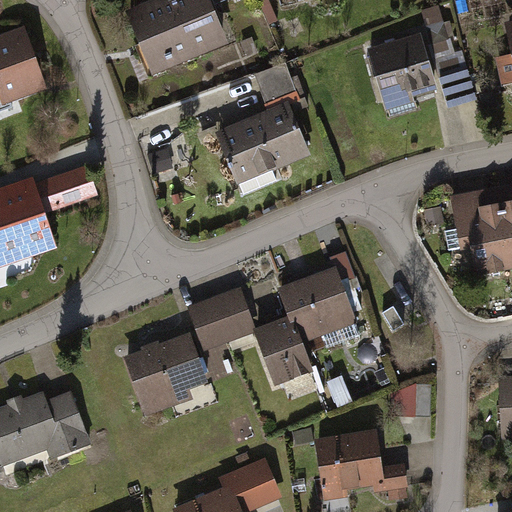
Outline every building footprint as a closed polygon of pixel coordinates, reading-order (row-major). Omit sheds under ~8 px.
[(224,46),(209,11),(204,0),(148,0),(119,12),(146,78),(224,46)] [(204,0),(209,11),(235,0),(204,0)] [(249,0),(260,25),(272,21),(262,0),(249,0)] [(508,55),(490,59),(494,79),(511,74),(511,19),(501,22),(508,55)] [(426,26),(430,41),(453,35),(449,20),(426,26)] [(0,107),(44,91),(20,27),(0,34),(0,107)] [(419,32),(364,48),(385,116),(417,106),(414,97),(436,90),(419,32)] [(279,65),(246,78),(269,112),(292,103),(294,102),(279,65)] [(493,90),(478,93),(482,109),(496,106),(493,90)] [(269,112),(218,132),(238,184),(312,155),(292,103),(269,112)] [(84,167),(31,185),(41,216),(94,198),(84,167)] [(0,268),(53,251),(41,216),(31,185),(29,180),(0,189),(0,268)] [(511,185),(447,197),(457,250),(467,248),(473,281),(511,273),(511,185)] [(340,259),(349,298),(362,295),(353,256),(340,259)] [(275,290),(285,320),(287,326),(292,324),(300,345),(353,326),(333,270),(275,290)] [(198,355),(251,336),(250,332),(235,289),(182,308),(198,355)] [(285,320),(250,332),(251,336),(270,389),(310,374),(300,345),(292,324),(287,326),(285,320)] [(120,362),(142,418),(209,391),(187,336),(120,362)] [(511,378),(494,379),(497,443),(511,442),(511,378)] [(394,393),(394,416),(427,417),(428,385),(412,384),(394,393)] [(41,391),(0,405),(0,466),(45,451),(48,460),(88,446),(68,389),(43,398),(41,391)] [(381,430),(316,440),(326,501),(346,498),(345,492),(375,487),(376,494),(410,488),(407,465),(387,468),(381,430)] [(175,509),(176,511),(252,511),(285,499),(268,459),(221,478),(225,488),(175,509)]
